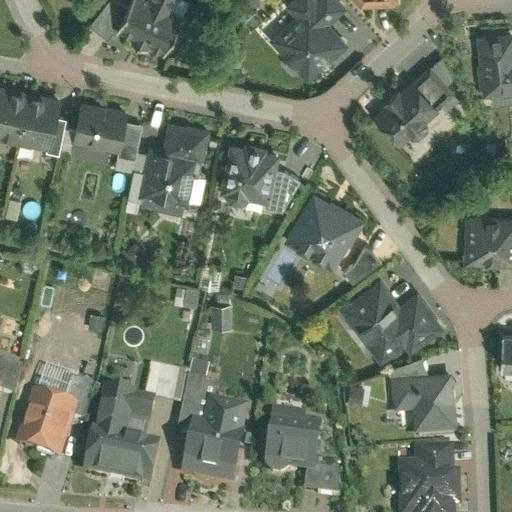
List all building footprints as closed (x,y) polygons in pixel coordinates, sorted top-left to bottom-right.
[(134,5),(127,0),(113,0),(97,22),(116,37),(123,28),(134,5)] [(136,0),(134,5),(123,28),(169,49),(187,9),(177,4),(179,0),(136,0)] [(270,42),(307,83),(346,48),(342,44),(345,42),(340,36),(348,30),(337,18),(343,12),(332,0),(290,0),(283,7),(295,20),(270,42)] [(348,0),(359,10),(397,9),(396,0),(348,0)] [(78,34),(88,23),(78,14),(68,26),(78,34)] [(511,31),(476,35),(482,98),(511,95),(511,31)] [(412,82),(438,110),(440,108),(452,96),(455,94),(428,66),(412,82)] [(66,94),(2,81),(0,91),(0,134),(54,145),(56,145),(62,115),(66,94)] [(382,109),(372,119),(399,147),(410,136),(419,137),(426,130),(425,122),(438,110),(412,82),(401,92),(399,89),(380,107),(382,109)] [(457,102),(452,96),(440,108),(445,113),(457,102)] [(132,108),(86,99),(78,139),(124,147),(129,119),(132,108)] [(71,117),(62,115),(56,145),(54,145),(54,148),(64,150),(71,117)] [(149,123),(129,119),(124,147),(123,152),(143,156),(149,123)] [(173,120),(167,150),(202,157),(208,158),(213,127),(173,120)] [(248,144),(234,142),(227,191),(233,192),(232,197),(254,200),(254,196),(271,198),(276,199),(282,166),(284,150),(273,148),(274,143),(249,139),(248,144)] [(167,150),(154,148),(150,170),(147,189),(145,197),(193,206),(202,157),(167,150)] [(289,167),(282,166),(276,199),(271,198),(270,203),(288,206),(307,178),(289,167)] [(147,189),(150,170),(140,168),(136,187),(147,189)] [(359,221),(311,194),(285,239),(287,240),(284,246),(329,272),(359,221)] [(511,218),(465,216),(463,266),(511,267),(511,218)] [(140,239),(128,251),(140,262),(151,251),(140,239)] [(378,263),(369,252),(363,248),(352,266),(342,274),(352,285),(378,263)] [(252,274),(240,272),(238,283),(250,285),(252,274)] [(269,283),(261,275),(254,281),(261,290),(269,283)] [(379,280),(338,311),(379,365),(403,348),(408,355),(441,330),(413,292),(397,304),(379,280)] [(173,301),(193,306),(197,290),(177,285),(173,301)] [(240,302),(214,303),(215,328),(241,327),(240,302)] [(105,329),(107,313),(96,311),(93,327),(105,329)] [(511,338),(500,338),(499,372),(511,372),(511,338)] [(0,373),(10,377),(6,391),(17,395),(27,365),(3,358),(0,367),(0,373)] [(386,373),(389,380),(427,378),(420,360),(386,373)] [(161,400),(189,405),(195,377),(196,372),(156,364),(150,396),(162,398),(161,400)] [(0,408),(6,391),(10,377),(0,373),(0,408)] [(198,421),(209,424),(214,399),(221,400),(224,388),(211,385),(212,380),(195,377),(189,405),(184,428),(196,431),(198,421)] [(453,441),(449,377),(427,378),(389,380),(391,422),(413,420),(414,443),(453,441)] [(78,378),(70,401),(83,406),(81,412),(90,415),(100,385),(78,378)] [(351,384),(348,400),(360,403),(363,387),(351,384)] [(161,400),(162,398),(150,396),(107,387),(90,471),(158,484),(166,442),(132,435),(135,422),(156,426),(161,400)] [(38,390),(19,446),(64,462),(81,412),(83,406),(70,401),(38,390)] [(187,473),(240,483),(250,432),(248,432),(253,407),(221,400),(214,399),(209,424),(198,421),(196,431),(187,473)] [(315,472),(320,473),(322,457),(326,422),(308,420),(310,407),(279,403),(271,467),(315,472)] [(412,467),(397,468),(398,511),(458,511),(457,478),(451,478),(450,450),(412,451),(412,467)] [(344,460),(322,457),(320,473),(315,472),(312,490),(340,494),(344,460)]
